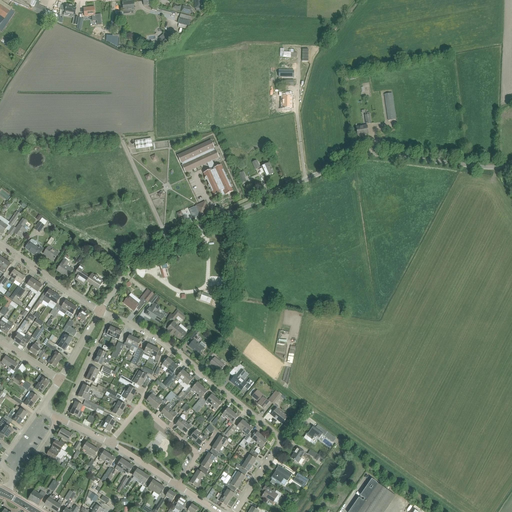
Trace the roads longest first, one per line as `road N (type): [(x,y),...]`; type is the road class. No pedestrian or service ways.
road 1 (unclassified): [(101,310),(144,252),(357,156),(511,162)]
road 2 (track): [(457,511),(286,387)]
road 3 (residential): [(280,440),(176,351),(112,315)]
road 4 (residential): [(101,310),(0,243)]
